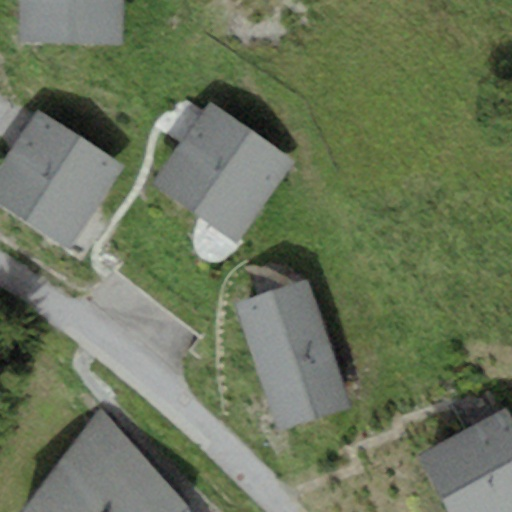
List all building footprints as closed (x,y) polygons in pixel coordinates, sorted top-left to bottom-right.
[(124,0),(21,0),(20,38),(123,41),(124,0)] [(292,163),(210,104),(155,182),(237,240),(292,163)] [(124,168),(38,111),(0,168),(0,202),(71,249),(124,168)] [(346,405),(306,282),(235,305),(275,428),(346,405)] [(181,511),(186,506),(102,408),(23,511),(181,511)] [(511,511),(511,419),(506,409),(418,455),(448,511),(511,511)]
